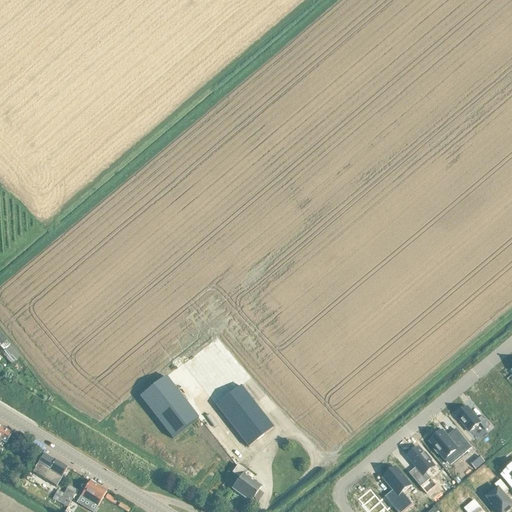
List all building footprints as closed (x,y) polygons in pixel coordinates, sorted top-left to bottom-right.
[(6,341),(0,333),(0,346),(1,346),(3,344),(7,349),(10,346),(6,341)] [(20,357),(10,346),(7,349),(3,352),(12,364),(20,357)] [(166,377),(140,398),(172,439),(198,419),(166,377)] [(248,448),(256,441),(273,429),(240,387),(224,400),(216,406),(248,448)] [(467,408),(457,417),(470,433),(480,424),(485,430),(490,426),(482,416),(478,420),(467,408)] [(6,444),(12,435),(0,427),(0,441),(6,444)] [(442,432),(430,442),(435,449),(434,450),(438,455),(439,454),(445,461),(457,450),(462,456),(471,449),(456,430),(450,435),(451,435),(448,438),(447,437),(442,432)] [(419,449),(408,458),(417,468),(409,474),(421,488),(431,479),(426,474),(434,467),(430,462),(432,461),(425,453),(424,455),(419,449)] [(56,487),(67,468),(44,454),(33,473),(56,487)] [(258,502),(263,495),(258,492),(261,487),(244,475),(246,473),(237,466),(232,474),(240,479),(232,490),(250,503),(253,498),(258,502)] [(396,468),(383,479),(393,491),(385,498),(392,506),(396,511),(403,511),(412,505),(403,493),(411,486),(396,468)] [(498,489),(487,499),(497,511),(507,511),(511,508),(511,505),(503,495),(508,491),(500,481),(495,486),(498,489)] [(98,507),(107,492),(90,482),(81,497),(92,503),(98,507)] [(67,508),(76,490),(68,486),(63,495),(57,491),(52,500),(67,508)] [(370,489),(358,499),(363,505),(362,506),(366,511),(380,511),(386,508),(387,510),(392,506),(385,498),(384,497),(380,501),(370,489)] [(71,506),(67,511),(94,511),(98,507),(92,503),(88,509),(74,500),(71,506)] [(465,511),(484,511),(474,500),(463,509),(465,511)]
